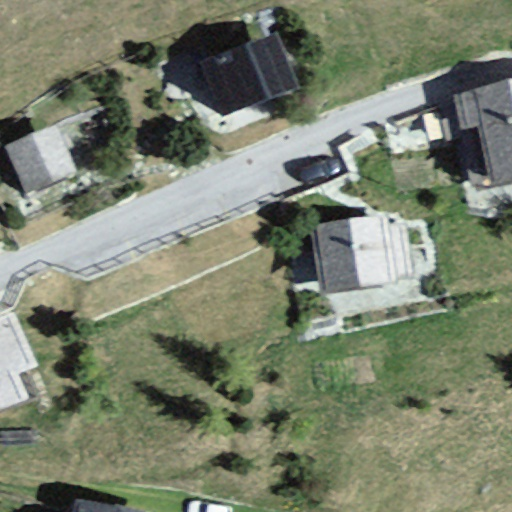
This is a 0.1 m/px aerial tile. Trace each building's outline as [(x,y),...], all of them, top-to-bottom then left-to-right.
[(232,34),(148,67),(172,130),(257,97),(232,34)] [(511,154),(506,97),(424,106),(435,201),(511,192),(511,154)] [(15,129),(0,134),(0,199),(34,188),(15,129)] [(361,225),(272,233),(278,307),(367,300),(361,225)] [(0,404),(43,388),(13,309),(0,313),(0,404)] [(78,511),(17,495),(12,511),(78,511)]
